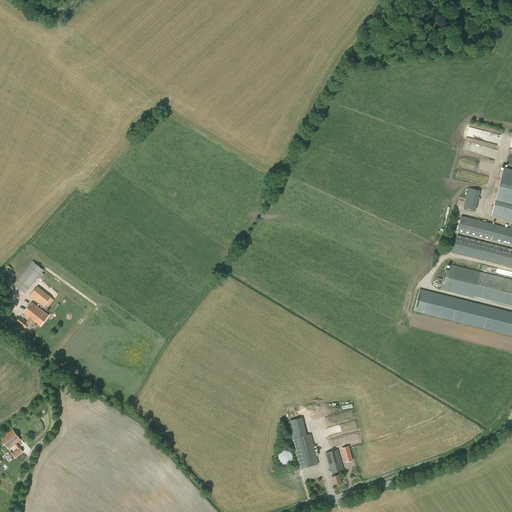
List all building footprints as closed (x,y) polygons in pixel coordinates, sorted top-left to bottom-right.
[(511,169),(503,168),(492,215),(511,220),(511,169)] [(475,211),(480,191),(468,188),(463,208),(475,211)] [(510,228),(461,216),(458,231),(511,245),(511,226),(510,228)] [(511,266),(511,249),(456,235),(452,252),(511,266)] [(25,294),(44,270),(33,261),(14,284),(25,294)] [(474,298),(511,307),(511,280),(480,273),(450,265),(449,270),(445,269),(440,290),(474,298)] [(16,272),(10,280),(14,283),(20,275),(16,272)] [(44,307),(51,297),(37,287),(30,296),(44,307)] [(511,312),(427,291),(420,289),(414,311),(511,335),(511,312)] [(40,326),(48,315),(32,302),(24,313),(29,317),(26,322),(20,317),(16,322),(25,329),(29,324),(32,320),(40,326)] [(72,366),(75,359),(60,353),(57,359),(68,363),(68,364),(72,366)] [(13,430),(1,439),(9,449),(14,445),(18,449),(12,454),(15,458),(23,452),(19,447),(17,443),(21,440),(13,430)] [(306,435),(291,439),(299,469),(318,464),(311,434),(306,435)] [(351,453),(349,447),(341,449),(343,456),(351,453)] [(285,465),(286,465),(287,465),(288,464),(289,464),(290,463),(291,462),(292,461),(292,460),(292,459),(293,458),(292,456),(292,455),(292,454),(291,453),(290,452),(289,451),(288,451),(287,450),(286,450),(285,450),(284,450),(283,450),(282,451),(280,452),(280,453),(279,454),(278,455),(278,457),(278,458),(278,459),(278,461),(279,462),(280,463),(282,464),(283,465),(285,465)] [(338,450),(325,453),(331,473),(337,472),(343,470),(338,450)] [(331,477),(334,485),(341,482),(339,475),(338,475),(337,472),(331,473),(332,477),(331,477)]
